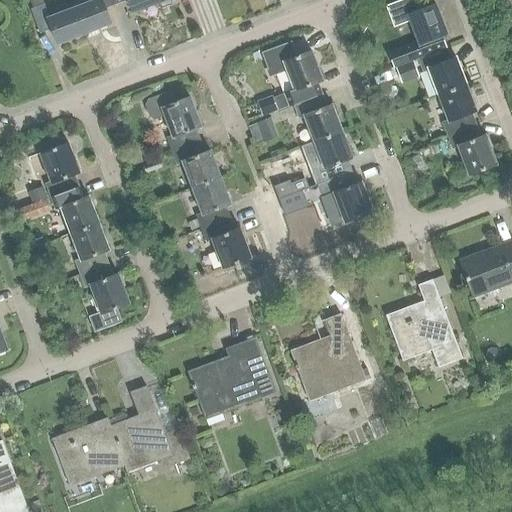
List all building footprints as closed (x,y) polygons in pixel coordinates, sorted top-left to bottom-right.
[(28,0),(32,8),(44,4),(42,0),(28,0)] [(104,7),(116,2),(114,0),(92,0),(74,7),(84,33),(110,23),(104,7)] [(114,0),(116,2),(121,0),(127,0),(132,12),(159,1),(158,0),(114,0)] [(416,39),(386,51),(392,67),(411,60),(417,58),(445,48),(441,36),(446,33),(435,3),(420,9),(417,0),(397,0),(385,5),(393,26),(409,20),(416,39)] [(57,44),(84,33),(74,7),(49,17),(44,4),(31,9),(39,32),(50,27),(57,44)] [(359,10),(349,24),(362,33),(372,19),(359,10)] [(288,106),(292,104),(321,93),(316,82),(322,80),(311,50),(297,55),(292,41),(261,52),(270,75),(285,69),(293,89),(283,93),(288,106)] [(449,59),(445,48),(417,58),(422,71),(427,69),(437,94),(465,83),(455,57),(449,59)] [(417,76),(411,60),(392,67),(393,68),(394,68),(400,83),(417,76)] [(441,122),(446,135),(474,124),(470,113),(475,111),(465,83),(437,94),(447,120),(441,122)] [(189,96),(174,102),(170,91),(147,99),(145,105),(149,116),(154,119),(164,115),(172,135),(166,137),(171,150),(198,140),(194,129),(200,126),(189,96)] [(321,93),(292,104),(297,117),(303,115),(313,142),(341,131),(331,103),(325,105),(321,93)] [(272,95),(256,102),(261,115),(277,109),(278,111),(288,107),(283,94),(273,98),(272,95)] [(274,117),(256,123),(263,144),(281,138),(274,117)] [(479,137),(474,124),(446,135),(451,149),(456,147),(467,175),(495,165),(484,135),(479,137)] [(351,158),(341,131),(313,142),(322,167),(317,169),(322,182),(350,171),(346,160),(351,158)] [(198,140),(171,150),(176,163),(181,161),(191,187),(219,176),(209,150),(202,152),(198,140)] [(49,196),(76,185),(72,174),(77,172),(66,142),(39,153),(50,182),(44,184),(49,196)] [(138,163),(133,148),(120,153),(126,168),(138,163)] [(273,156),(284,176),(300,168),(290,148),(273,156)] [(158,158),(142,164),(145,173),(162,167),(158,158)] [(354,182),(350,171),(322,182),(326,195),(332,193),(342,221),(371,211),(360,180),(354,182)] [(229,203),(219,176),(191,187),(201,213),(194,215),(199,228),(227,217),(223,206),(229,203)] [(289,194),(284,181),(268,187),(273,200),(289,194)] [(43,185),(27,191),(32,203),(47,197),(43,185)] [(81,197),(76,185),(49,196),(54,209),(60,207),(69,233),(97,223),(86,195),(81,197)] [(31,204),(18,209),(22,221),(36,216),(31,204)] [(232,230),(227,217),(199,228),(204,240),(210,238),(221,268),(250,257),(238,227),(232,230)] [(106,249),(97,223),(69,233),(79,258),(73,261),(78,273),(105,263),(101,251),(106,249)] [(472,297),(511,281),(511,240),(458,261),(472,297)] [(114,308),(127,303),(115,273),(110,275),(105,263),(78,273),(83,287),(88,285),(98,312),(92,315),(94,320),(90,322),(93,331),(119,321),(114,308)] [(438,367),(461,358),(431,279),(416,285),(422,301),(385,315),(403,360),(432,349),(438,367)] [(309,401),(365,380),(340,314),(324,320),(330,336),(290,351),(309,401)] [(223,349),(226,356),(185,372),(205,418),(275,391),(263,360),(247,366),(238,343),(223,349)] [(127,472),(158,460),(161,468),(188,458),(177,429),(164,434),(146,387),(129,393),(137,415),(126,419),(124,416),(120,414),(111,418),(109,421),(111,425),(109,425),(124,464),(124,465),(127,472)] [(124,464),(109,425),(106,418),(52,438),(70,485),(124,465),(124,464)] [(0,511),(27,511),(1,440),(0,440),(0,511)] [(41,511),(38,502),(30,506),(32,511),(41,511)]
